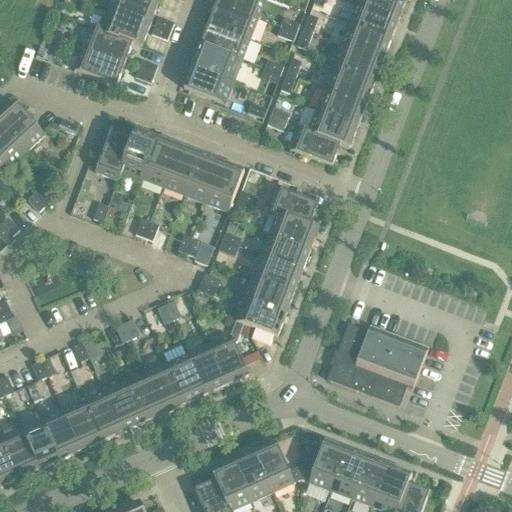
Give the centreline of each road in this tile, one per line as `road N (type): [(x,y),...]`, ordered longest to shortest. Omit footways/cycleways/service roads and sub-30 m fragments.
road 1 (residential): [(43,344),(177,278),(168,265),(58,223)]
road 2 (tertiary): [(511,485),(291,396)]
road 3 (residential): [(364,199),(153,121)]
road 4 (tertiary): [(364,199),(440,0)]
road 5 (tertiary): [(291,396),(364,199)]
road 6 (residential): [(43,344),(5,264),(58,223)]
road 7 (tertiary): [(155,458),(291,396)]
road 8 (tertiary): [(35,511),(155,458)]
road 9 (residential): [(153,121),(202,0)]
